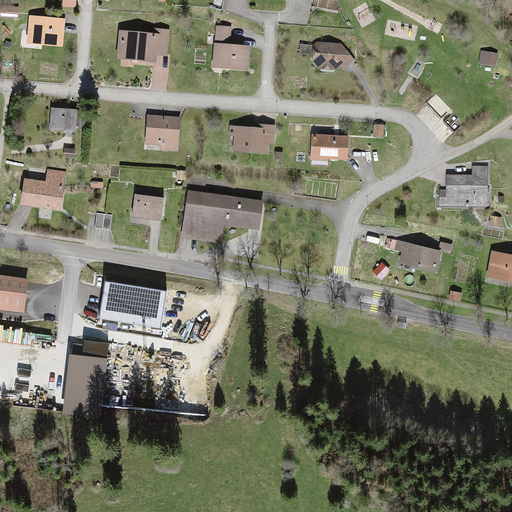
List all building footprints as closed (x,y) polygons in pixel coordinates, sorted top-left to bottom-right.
[(0,7),(0,8),(0,16),(17,17),(18,8),(0,7)] [(64,20),(29,17),(27,42),(62,45),(64,20)] [(217,28),(214,66),(247,68),(249,47),(231,45),(230,29),(217,28)] [(119,30),(117,57),(153,60),(153,55),(166,56),(168,31),(153,29),(153,33),(119,30)] [(344,44),(312,44),(312,62),(320,67),(325,68),(343,68),(352,61),(344,44)] [(497,54),(481,51),(480,63),(495,65),(497,54)] [(13,52),(4,52),(4,65),(13,65),(13,52)] [(77,112),(51,109),(49,129),(75,132),(77,112)] [(179,117),(147,115),(145,144),(159,145),(159,150),(177,151),(179,117)] [(373,124),(373,136),(383,136),(383,124),(373,124)] [(234,136),(233,150),(267,152),(268,141),(272,141),(273,126),(262,125),(262,129),(231,127),(230,136),(234,136)] [(345,136),(312,134),(311,157),(344,159),(345,136)] [(440,190),(439,204),(489,205),(490,169),(472,169),(472,176),(445,175),(444,190),(440,190)] [(24,181),(21,203),(59,208),(63,179),(45,177),(44,183),(24,181)] [(262,202),(187,191),(180,236),(220,242),(222,224),(258,229),(262,202)] [(162,197),(136,195),(134,217),(160,219),(162,197)] [(439,252),(397,242),(395,249),(402,251),(400,261),(435,270),(439,252)] [(511,255),(491,252),(486,274),(511,279),(511,255)] [(28,278),(0,274),(0,308),(24,311),(28,278)] [(166,291),(105,281),(99,318),(160,328),(166,291)] [(451,291),(449,299),(461,302),(463,293),(451,291)] [(108,343),(85,341),(83,356),(70,355),(63,414),(100,418),(108,343)]
